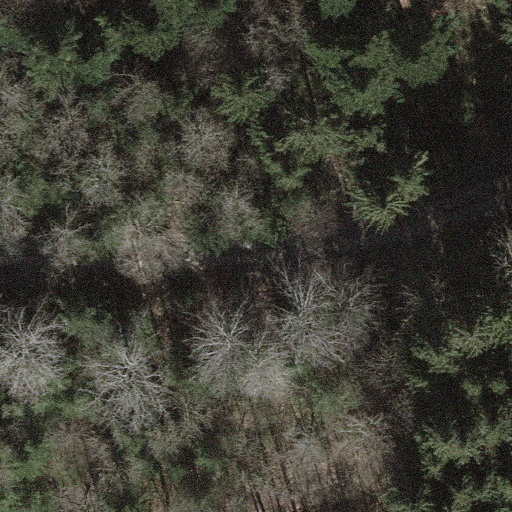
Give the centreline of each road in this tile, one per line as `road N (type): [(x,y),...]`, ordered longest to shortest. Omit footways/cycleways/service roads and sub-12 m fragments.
road 1 (track): [(511,188),(472,206),(315,242),(227,251),(0,250)]
road 2 (unknown): [(511,432),(217,511)]
